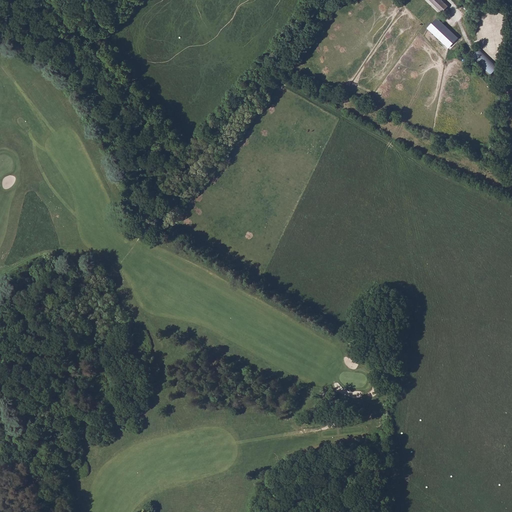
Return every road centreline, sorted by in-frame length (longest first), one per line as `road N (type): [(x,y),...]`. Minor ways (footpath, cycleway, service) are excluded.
road 1 (track): [(190,170),(51,0)]
road 2 (track): [(327,0),(190,170)]
